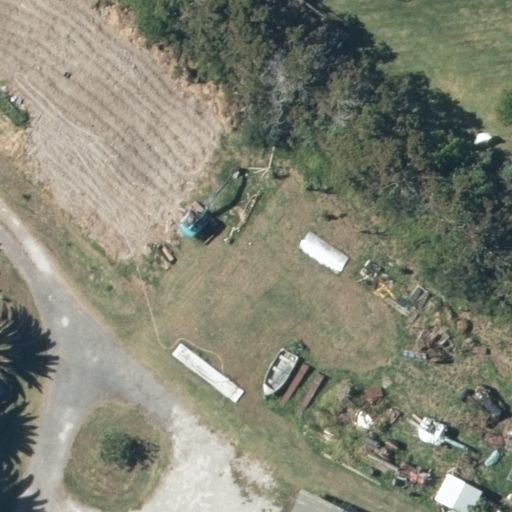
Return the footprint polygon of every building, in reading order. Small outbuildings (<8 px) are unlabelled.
[(460,71),(469,107),(495,100),(486,64),(460,71)] [(236,314),(267,261),(206,225),(175,278),(236,314)] [(272,360),(254,390),(357,452),(401,378),(276,303),(250,347),(272,360)] [(456,471),(435,504),(447,511),(484,511),(494,496),(456,471)] [(295,511),(359,511),(307,487),(295,511)]
